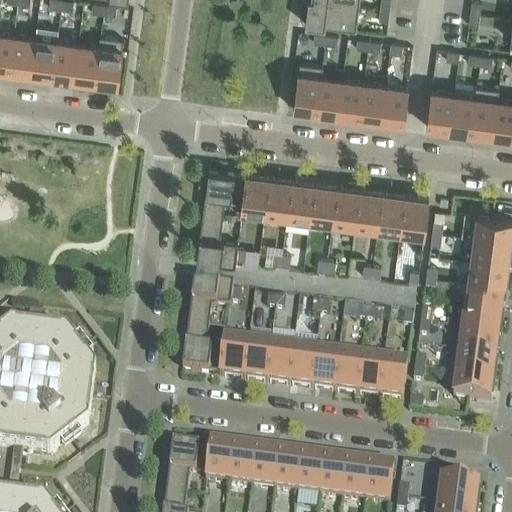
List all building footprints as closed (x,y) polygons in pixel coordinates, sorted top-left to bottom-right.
[(73,9),(74,0),(62,0),(61,8),(73,9)] [(360,5),(321,0),(308,0),(305,23),(357,30),(360,5)] [(390,8),(391,0),(381,0),(380,7),(390,8)] [(480,13),(482,1),(472,0),(470,12),(480,13)] [(104,13),(105,4),(94,2),(92,12),(104,13)] [(116,15),(117,5),(105,4),(104,13),(116,15)] [(389,20),(390,8),(380,7),(379,19),(389,20)] [(479,25),(480,13),(470,12),(469,24),(479,25)] [(0,69),(9,70),(14,33),(0,31),(0,69)] [(326,43),(327,33),(315,32),(314,42),(326,43)] [(14,33),(9,70),(30,73),(35,36),(14,33)] [(337,45),(339,35),(327,33),(326,43),(337,45)] [(95,81),(118,84),(124,38),(100,35),(99,44),(100,44),(95,81)] [(35,36),(30,73),(52,76),(57,39),(35,36)] [(368,49),(370,39),(358,38),(356,47),(368,49)] [(57,39),(52,76),(73,79),(78,41),(57,39)] [(380,51),(381,41),(370,39),(368,49),(380,51)] [(78,41),(73,79),(95,81),(100,44),(99,44),(78,41)] [(402,53),(403,43),(391,42),(390,52),(402,53)] [(458,61),(460,51),(448,49),(446,59),(458,61)] [(480,64),(481,54),(469,52),(468,62),(480,64)] [(492,65),(493,55),(481,54),(480,64),(492,65)] [(300,62),(294,108),(317,111),(322,74),(324,65),(300,62)] [(322,74),(317,111),(339,114),(344,77),(322,74)] [(344,77),(339,114),(360,117),(365,80),(344,77)] [(365,80),(360,117),(382,120),(387,83),(365,80)] [(382,120),(403,123),(408,86),(387,83),(382,120)] [(475,94),(470,132),(493,135),(498,97),(499,88),(476,85),(475,94)] [(432,89),(427,126),(449,129),(453,91),(432,89)] [(453,91),(449,129),(470,132),(475,94),(453,91)] [(511,99),(498,97),(493,135),(511,137),(511,99)] [(245,173),(209,168),(203,215),(223,218),(226,197),(242,199),(245,173)] [(270,176),(246,173),(245,173),(242,199),(241,210),(265,213),(270,176)] [(292,179),(270,176),(265,213),(287,216),(292,179)] [(287,216),(286,227),(309,230),(310,219),(315,182),(292,179),(287,216)] [(337,185),(315,182),(310,219),(333,221),(337,185)] [(360,187),(337,185),(333,221),(333,222),(355,225),(355,224),(360,187)] [(383,190),(360,187),(355,224),(378,227),(383,190)] [(405,193),(383,190),(378,227),(400,230),(405,193)] [(429,196),(405,193),(400,230),(424,233),(429,196)] [(511,218),(477,213),(474,237),(511,241),(511,218)] [(223,218),(203,215),(196,261),(235,267),(236,259),(238,247),(239,242),(220,239),(223,218)] [(442,233),(444,221),(434,220),(433,232),(442,233)] [(441,245),(442,233),(433,232),(431,244),(441,245)] [(511,255),(511,247),(511,241),(474,237),(471,260),(508,264),(509,255),(511,255)] [(247,248),(238,247),(236,259),(245,260),(247,248)] [(281,264),(283,253),(274,251),(272,263),(281,264)] [(290,266),(291,254),(283,253),(281,264),(290,266)] [(326,270),(328,259),(319,257),(318,269),(326,270)] [(335,271),(336,260),(328,259),(326,270),(335,271)] [(506,274),(508,264),(471,260),(468,282),(507,287),(508,275),(506,274)] [(371,276),(373,264),(364,263),(363,275),(371,276)] [(380,277),(381,266),(373,264),(371,276),(380,277)] [(436,278),(438,266),(428,265),(427,277),(436,278)] [(418,282),(419,271),(411,270),(409,281),(418,282)] [(232,290),(233,282),(194,277),(188,324),(209,326),(212,305),(230,307),(231,302),(232,290)] [(435,290),(436,278),(427,277),(425,289),(435,290)] [(465,305),(502,310),(503,300),(505,300),(507,287),(468,282),(465,305)] [(241,291),(232,290),(231,302),(239,303),(241,291)] [(275,308),(277,296),(268,295),(267,307),(275,308)] [(284,309),(285,297),(277,296),(275,308),(284,309)] [(320,314),(322,302),(313,301),(312,313),(320,314)] [(329,315),(331,303),(322,302),(320,314),(329,315)] [(462,328),(501,332),(502,320),(501,320),(502,310),(465,305),(462,328)] [(365,320),(367,308),(358,307),(357,319),(365,320)] [(374,321),(376,309),(367,308),(365,320),(374,321)] [(430,323),(432,312),(422,310),(421,322),(430,323)] [(412,326),(414,314),(405,313),(403,325),(412,326)] [(429,335),(430,323),(421,322),(419,334),(429,335)] [(0,332),(0,446),(13,448),(18,449),(22,449),(50,453),(88,424),(95,370),(66,331),(11,324),(0,332)] [(209,326),(188,324),(182,370),(219,375),(222,350),(206,348),(209,326)] [(459,350),(496,355),(497,345),(499,345),(501,332),(462,328),(459,350)] [(224,339),(222,350),(219,375),(219,376),(243,379),(248,342),(224,339)] [(248,342),(243,379),(266,382),(270,345),(248,342)] [(270,345),(266,382),(288,385),(293,348),(270,345)] [(293,348),(288,385),(311,388),(316,351),(293,348)] [(456,373),(495,378),(497,365),(495,365),(496,355),(459,350),(456,373)] [(316,351),(311,388),(333,391),(338,354),(316,351)] [(338,354),(333,391),(356,394),(361,357),(338,354)] [(424,369),(426,357),(416,356),(414,368),(424,369)] [(361,357),(356,394),(379,397),(383,360),(361,357)] [(383,360),(379,397),(402,400),(407,363),(383,360)] [(423,381),(424,369),(414,368),(413,379),(423,381)] [(453,396),(490,401),(491,390),(493,391),(495,378),(456,373),(453,396)] [(205,480),(207,481),(229,484),(234,446),(210,443),(209,448),(206,474),(205,480)] [(209,448),(172,444),(166,490),(187,493),(190,472),(206,474),(209,448)] [(256,449),(234,446),(229,484),(252,487),(256,449)] [(0,511),(53,511),(44,499),(16,495),(19,477),(20,468),(22,449),(18,449),(13,448),(8,494),(0,492),(0,511)] [(279,452),(256,449),(252,487),(274,490),(279,452)] [(302,455),(279,452),(274,490),(297,493),(302,455)] [(298,493),(297,507),(316,509),(318,495),(319,496),(324,458),(302,455),(297,493),(298,493)] [(347,461),(324,458),(319,496),(342,499),(347,461)] [(369,464),(347,461),(342,499),(365,502),(369,464)] [(393,467),(369,464),(365,502),(388,505),(393,467)] [(477,494),(478,483),(441,479),(438,502),(477,507),(479,495),(477,494)] [(407,498),(409,486),(399,485),(398,497),(407,498)] [(184,511),(187,493),(166,490),(163,511),(184,511)] [(406,510),(407,498),(398,497),(396,509),(406,510)] [(476,511),(477,507),(438,502),(436,511),(476,511)]
